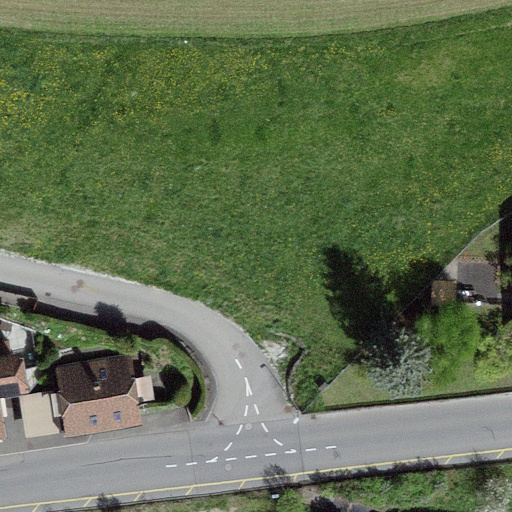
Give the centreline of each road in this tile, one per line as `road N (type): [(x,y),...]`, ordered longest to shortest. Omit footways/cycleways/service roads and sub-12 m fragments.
road 1 (residential): [(271,466),(239,363),(199,327),(0,271)]
road 2 (tertiary): [(271,466),(0,493)]
road 3 (tertiary): [(511,441),(271,466)]
